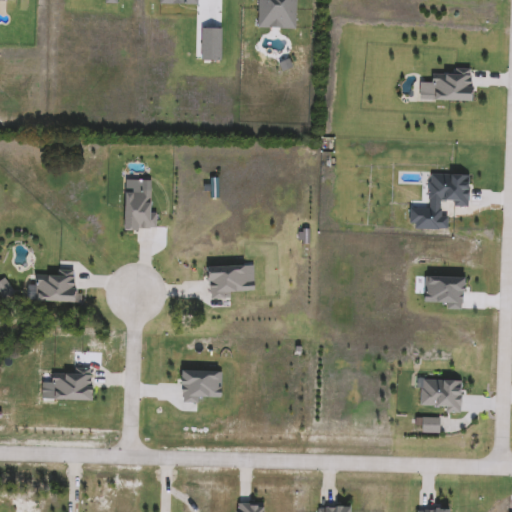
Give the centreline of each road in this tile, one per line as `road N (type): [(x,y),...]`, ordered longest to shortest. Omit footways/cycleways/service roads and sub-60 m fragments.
road 1 (residential): [(0,454),(511,468)]
road 2 (residential): [(495,468),(511,84)]
road 3 (residential): [(128,458),(136,291)]
